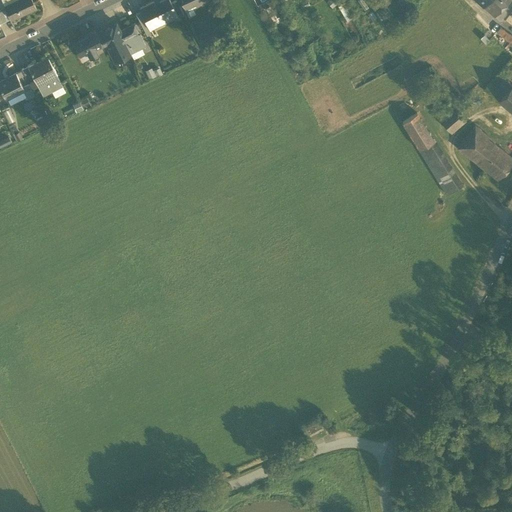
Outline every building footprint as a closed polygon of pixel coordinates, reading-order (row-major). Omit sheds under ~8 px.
[(6,9),(10,19),(24,12),(25,13),(36,8),(32,0),(18,0),(4,6),(6,9)] [(141,12),(149,27),(161,21),(163,23),(176,16),(171,5),(168,0),(164,0),(154,5),(153,2),(139,9),(141,12)] [(197,6),(196,4),(193,0),(191,0),(184,3),(190,15),(195,13),(193,8),(197,6)] [(494,18),(503,8),(494,0),(490,0),(484,7),(494,18)] [(494,0),(503,8),(510,0),(494,0)] [(182,13),(179,6),(177,2),(171,5),(176,16),(182,13)] [(10,19),(6,9),(1,11),(0,11),(0,23),(4,21),(10,19)] [(142,26),(147,37),(152,34),(149,27),(141,12),(136,15),(142,26)] [(114,61),(130,53),(120,32),(116,25),(97,34),(102,45),(104,50),(108,48),(114,61)] [(134,25),(120,32),(130,53),(141,47),(145,45),(134,25)] [(497,33),(510,42),(511,39),(511,36),(500,28),(497,33)] [(95,48),(102,45),(97,34),(95,31),(73,42),(80,56),(87,52),(90,57),(98,53),(95,48)] [(480,39),(485,44),(489,41),(484,35),(480,39)] [(141,47),(130,53),(134,60),(144,54),(141,47)] [(87,52),(80,56),(83,61),(90,57),(87,52)] [(47,81),(47,80),(57,75),(48,59),(39,64),(38,62),(28,67),(35,80),(38,86),(47,81)] [(28,67),(22,70),(29,83),(35,80),(28,67)] [(160,67),(153,71),(155,76),(155,77),(162,74),(160,67)] [(149,79),(155,76),(153,71),(151,68),(145,71),(149,79)] [(412,77),(417,85),(432,77),(427,69),(412,77)] [(23,86),(29,83),(22,70),(16,73),(23,86)] [(0,81),(0,87),(6,98),(7,98),(23,90),(24,89),(23,86),(16,73),(0,81)] [(498,100),(511,84),(511,82),(500,73),(486,89),(498,100)] [(47,81),(38,86),(38,87),(41,93),(61,83),(57,75),(47,80),(47,81)] [(38,87),(38,86),(35,80),(29,83),(32,90),(38,87)] [(32,90),(29,83),(23,86),(24,89),(23,90),(26,96),(27,99),(35,95),(32,90)] [(61,83),(41,93),(43,95),(52,91),(62,85),(61,83)] [(511,84),(498,100),(511,112),(511,84)] [(66,92),(62,85),(52,91),(55,97),(66,92)] [(26,96),(23,90),(7,98),(10,105),(26,96)] [(79,101),(72,104),(76,112),(83,109),(79,101)] [(441,121),(450,133),(464,120),(455,108),(441,121)] [(9,109),(2,112),(8,123),(15,120),(9,109)] [(402,122),(420,150),(434,141),(417,113),(402,122)] [(458,149),(478,165),(494,144),(495,143),(475,127),(458,149)] [(18,131),(13,134),(17,141),(23,138),(19,131),(18,131)] [(8,135),(0,139),(0,146),(11,141),(8,135)] [(420,150),(436,177),(451,168),(452,167),(435,140),(434,141),(420,150)] [(478,165),(498,180),(511,163),(511,158),(494,144),(478,165)] [(463,185),(452,167),(451,168),(462,185),(463,185)] [(436,177),(446,194),(462,185),(451,168),(436,177)] [(303,426),(306,434),(318,429),(315,421),(303,426)]
